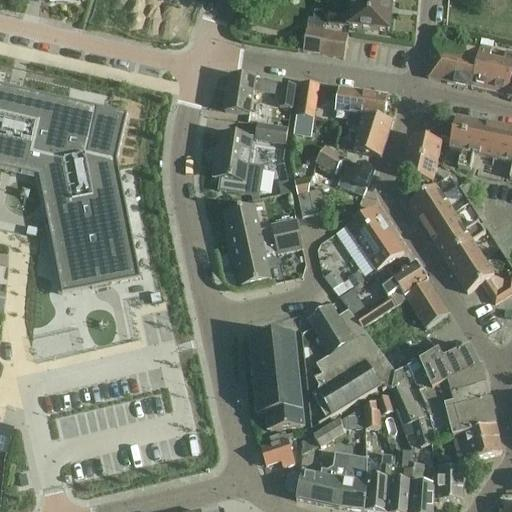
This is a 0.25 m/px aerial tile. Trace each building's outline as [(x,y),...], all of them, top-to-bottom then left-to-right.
[(108,0),(105,23),(121,26),(125,0),(108,0)] [(194,21),(198,0),(172,0),(169,16),(194,21)] [(303,54),(320,57),(324,35),(325,27),(348,29),(348,31),(353,31),(388,35),(391,5),(394,3),(394,0),(351,0),(349,17),(314,11),(313,20),(308,19),(303,53),(303,54)] [(324,35),(320,57),(332,59),(336,37),(324,35)] [(348,39),(336,37),(332,59),(343,62),(348,39)] [(428,81),(439,83),(454,87),(462,51),(456,50),(455,54),(443,52),(445,45),(433,42),(430,64),(428,81)] [(479,53),(471,91),(489,94),(496,63),(489,61),(492,51),(480,48),(479,53)] [(454,87),(467,90),(471,91),(479,53),(462,49),(462,51),(454,87)] [(503,64),(496,63),(489,94),(508,99),(511,80),(511,55),(505,54),(503,64)] [(291,112),(295,88),(283,86),(283,87),(255,83),(255,82),(230,78),(225,115),(250,118),(254,94),(281,98),(279,110),(291,112)] [(314,122),(319,89),(301,86),(296,119),(314,122)] [(0,88),(0,170),(39,179),(62,297),(141,282),(117,163),(128,117),(18,93),(0,88)] [(346,130),(359,133),(359,132),(361,132),(364,117),(384,123),(388,101),(388,99),(340,92),(336,114),(349,116),(347,129),(346,129),(346,130)] [(356,155),(379,162),(381,162),(393,125),(384,123),(364,117),(361,132),(359,132),(359,133),(353,155),(356,156),(356,155)] [(436,131),(443,142),(451,144),(450,152),(461,155),(458,170),(471,173),(474,157),(493,162),(500,130),(456,121),(454,129),(443,127),(436,131)] [(286,148),(288,132),(258,127),(256,143),(286,148)] [(511,182),(511,132),(500,130),(493,162),(511,165),(511,169),(509,182),(511,182)] [(410,139),(406,160),(437,166),(443,142),(436,131),(429,136),(427,143),(410,139)] [(214,181),(221,182),(219,194),(255,199),(258,198),(263,171),(248,169),(252,142),(221,137),(214,181)] [(325,151),(316,166),(335,178),(345,162),(334,156),(330,154),(325,151)] [(433,187),(437,166),(406,160),(402,180),(419,184),(417,191),(422,199),(435,190),(433,187)] [(353,197),(363,201),(367,192),(375,173),(358,166),(355,173),(347,170),(340,185),(355,192),(353,197)] [(457,192),(455,189),(450,181),(435,190),(422,199),(409,207),(445,262),(458,254),(472,245),(486,236),(478,225),(465,234),(443,201),(457,192)] [(297,198),(302,222),(314,219),(309,195),(312,182),(295,186),(298,198),(297,198)] [(321,193),(309,195),(314,219),(326,216),(321,193)] [(230,250),(230,253),(300,238),(296,224),(271,229),(271,231),(260,234),(254,209),(225,216),(232,249),(230,250)] [(377,275),(404,257),(374,212),(347,230),(377,275)] [(163,235),(164,223),(140,221),(139,233),(163,235)] [(303,253),(300,238),(230,253),(231,257),(234,256),(241,290),(271,283),(265,259),(277,256),(277,258),(303,253)] [(472,245),(458,254),(445,262),(456,279),(483,262),(472,245)] [(494,279),(483,262),(456,279),(467,297),(482,287),(495,308),(511,297),(511,279),(509,279),(508,286),(494,279)] [(388,300),(354,322),(362,332),(395,311),(407,303),(406,300),(428,285),(416,266),(392,282),(382,290),(388,300)] [(350,283),(354,292),(369,285),(364,276),(350,283)] [(426,332),(449,318),(441,306),(428,285),(406,300),(407,303),(426,332)] [(87,301),(80,330),(136,344),(140,327),(130,324),(133,313),(87,301)] [(72,302),(69,329),(80,330),(83,303),(72,302)] [(407,428),(414,426),(421,451),(453,442),(496,430),(496,429),(482,372),(479,372),(470,349),(467,350),(468,352),(443,363),(439,354),(421,365),(396,376),(362,332),(354,322),(348,314),(339,321),(331,308),(306,323),(328,360),(316,367),(322,377),(315,382),(321,392),(312,397),(327,422),(318,427),(319,428),(380,390),(383,394),(387,391),(391,393),(407,428)] [(295,337),(249,341),(256,418),(267,417),(269,434),(303,430),(301,413),(302,413),(295,337)] [(388,399),(377,403),(379,413),(381,419),(393,415),(388,399)] [(377,403),(364,410),(365,433),(380,432),(379,413),(377,403)] [(366,439),(365,433),(364,410),(353,417),(353,433),(355,433),(356,440),(366,439)] [(340,424),(314,441),(321,452),(344,438),(340,424)] [(0,428),(0,452),(6,455),(13,432),(0,428)] [(460,468),(461,468),(502,457),(496,430),(453,442),(460,468)] [(270,441),(272,449),(287,444),(285,436),(270,441)] [(294,467),(287,444),(272,449),(262,452),(261,452),(267,470),(282,465),(284,471),(294,467)] [(390,482),(387,511),(410,511),(414,468),(413,456),(403,455),(402,472),(404,472),(403,484),(390,482)] [(320,479),(301,476),(301,478),(291,476),(288,478),(285,491),(288,493),(298,495),(296,503),(340,511),(344,484),(345,479),(344,459),(334,457),(333,470),(327,474),(321,473),(320,479)] [(345,479),(344,484),(340,511),(341,511),(364,511),(367,486),(367,479),(366,461),(344,459),(345,479)] [(364,511),(387,511),(390,482),(392,465),(391,465),(392,460),(383,459),(380,481),(367,479),(367,486),(364,511)] [(439,504),(463,504),(462,471),(454,471),(453,466),(449,466),(449,460),(438,461),(439,478),(433,478),(433,488),(433,504),(439,504)] [(424,469),(414,468),(410,511),(432,511),(433,504),(433,488),(422,487),(424,469)]
